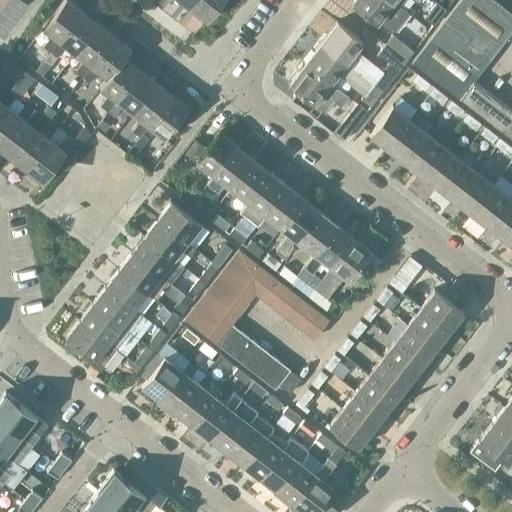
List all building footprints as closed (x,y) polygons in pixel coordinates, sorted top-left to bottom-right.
[(50,50),(81,9),(69,0),(62,0),(42,26),(51,34),(42,44),(50,50)] [(193,0),(189,7),(206,20),(221,0),(193,0)] [(398,4),(392,0),(352,0),(351,1),(389,30),(392,29),(399,20),(401,21),(408,11),(398,4)] [(511,12),(496,0),(458,0),(442,21),(490,59),(505,38),(511,29),(511,12)] [(432,24),(445,8),(435,1),(423,17),(432,24)] [(81,9),(50,50),(57,56),(65,45),(74,52),(98,22),(81,9)] [(414,35),(424,21),(414,13),(403,27),(414,35)] [(336,20),(320,40),(361,73),(382,89),(398,69),(405,59),(384,43),(377,52),(388,61),(382,69),(355,49),(362,40),(336,20)] [(490,59),(442,21),(411,61),(459,98),(474,79),(490,59)] [(83,59),(75,69),(82,75),(114,34),(98,22),(74,52),(83,59)] [(391,33),(384,43),(405,59),(413,49),(391,33)] [(114,34),(82,75),(90,80),(98,70),(106,76),(107,77),(123,56),(130,46),(114,34)] [(320,40),(304,61),(330,81),(331,80),(336,73),(363,93),(359,98),(369,106),(382,89),(361,73),(320,40)] [(106,76),(99,86),(108,93),(100,104),(107,110),(139,68),(123,56),(107,77),(106,76)] [(42,60),(34,70),(36,71),(41,75),(49,66),(42,60)] [(304,61),(287,82),(324,111),(333,100),(340,105),(348,95),(330,81),(304,61)] [(139,68),(107,110),(110,112),(114,115),(122,104),(131,111),(155,81),(139,68)] [(18,76),(17,78),(27,86),(34,77),(24,69),(23,70),(18,76)] [(429,83),(416,73),(411,79),(424,89),(429,83)] [(511,108),(474,79),(459,98),(496,127),(511,108)] [(171,93),(155,81),(131,111),(140,118),(132,129),(139,135),(171,93)] [(33,91),(50,103),(57,94),(40,82),(33,91)] [(0,99),(8,89),(1,84),(0,85),(0,99)] [(446,96),(433,86),(428,93),(441,103),(446,96)] [(0,133),(16,113),(7,106),(15,95),(8,89),(0,99),(0,133)] [(139,135),(145,140),(146,140),(154,129),(164,136),(187,106),(171,93),(139,135)] [(463,109),(450,99),(445,106),(458,116),(463,109)] [(350,130),(366,110),(356,102),(340,123),(350,130)] [(392,104),(368,134),(386,147),(409,117),(393,105),(392,104)] [(48,105),(41,114),(48,120),(55,111),(48,105)] [(511,108),(496,127),(511,139),(511,108)] [(0,149),(9,156),(41,114),(34,109),(25,120),(16,113),(0,133),(0,149)] [(107,110),(96,124),(98,125),(103,129),(104,130),(115,116),(114,115),(110,112),(107,110)] [(480,122),(467,112),(462,119),(475,129),(480,122)] [(25,168),(49,138),(40,131),(48,120),(41,114),(9,156),(25,168)] [(409,117),(386,147),(403,160),(426,130),(409,117)] [(483,125),(478,132),(491,142),(496,135),(483,125)] [(49,138),(25,168),(41,181),(65,150),(74,140),(66,134),(60,129),(57,127),(49,138)] [(426,130),(403,160),(419,173),(443,143),(426,130)] [(212,175),(236,145),(218,131),(195,161),(212,174),(212,175)] [(139,135),(129,147),(136,152),(146,140),(145,140),(139,135)] [(195,137),(183,152),(193,160),(204,146),(205,145),(195,137)] [(511,149),(511,147),(500,138),(495,145),(508,155),(511,149)] [(443,143),(419,173),(436,186),(459,156),(443,143)] [(212,175),(212,174),(206,183),(216,191),(223,183),(229,188),(252,158),(236,145),(212,175)] [(459,156),(436,186),(453,199),(476,169),(459,156)] [(229,188),(226,192),(232,198),(236,193),(246,201),(269,171),(252,158),(229,188)] [(476,169),(453,199),(470,212),(493,182),(476,169)] [(269,171),(246,201),(239,209),(256,222),(263,214),(286,184),(269,171)] [(493,182),(470,212),(486,225),(510,195),(509,195),(493,183),(493,182)] [(286,184),(263,214),(279,227),(303,197),(286,184)] [(194,185),(184,198),(190,203),(200,191),(194,185)] [(510,195),(486,225),(503,238),(511,226),(511,197),(510,196),(510,195)] [(303,197),(279,227),(285,231),(285,235),(274,249),(284,256),(296,240),(319,210),(303,197)] [(169,199),(156,217),(186,241),(200,223),(169,199)] [(200,200),(195,206),(207,216),(212,210),(200,200)] [(336,223),(319,210),(296,240),(313,253),(336,223)] [(216,213),(211,219),(223,229),(228,223),(216,213)] [(156,217),(143,234),(173,258),(182,264),(195,248),(186,241),(156,217)] [(303,265),(296,274),(290,282),(294,285),(307,295),(313,287),(304,281),(311,272),(321,259),(329,266),(353,236),(336,223),(313,253),(303,265)] [(233,226),(228,232),(240,242),(245,235),(233,226)] [(511,226),(503,238),(511,245),(511,226)] [(143,234),(130,251),(160,274),(161,274),(173,258),(143,234)] [(330,266),(320,278),(331,287),(336,291),(346,278),(347,279),(357,266),(369,275),(380,260),(369,251),(370,249),(353,236),(329,266),(330,266)] [(250,239),(245,245),(257,255),(262,249),(250,239)] [(214,256),(210,260),(217,265),(221,260),(230,248),(231,248),(224,243),(222,245),(214,256)] [(254,291),(269,272),(238,248),(184,318),(215,342),(230,323),(242,307),(254,292),(254,291)] [(130,251),(117,267),(148,291),(147,291),(154,297),(157,299),(170,281),(161,274),(160,274),(130,251)] [(266,251),(261,258),(274,269),(280,262),(266,251)] [(210,260),(201,273),(207,278),(217,265),(210,260)] [(290,282),(296,274),(283,264),(278,272),(290,282)] [(117,267),(104,284),(142,313),(154,297),(147,291),(148,291),(117,267)] [(254,291),(254,292),(264,299),(274,307),(284,314),(293,322),(303,330),(313,337),(328,318),(318,310),(308,303),(298,295),(289,287),(279,280),(269,272),(254,291)] [(406,285),(393,275),(388,282),(400,292),(406,285)] [(194,294),(204,282),(197,277),(188,290),(194,294)] [(129,330),(142,313),(104,284),(91,301),(129,330)] [(392,291),(385,285),(375,298),(382,304),(392,291)] [(310,291),(307,295),(311,298),(325,309),(330,301),(324,296),(317,291),(313,287),(310,291)] [(433,288),(419,306),(449,329),(463,311),(433,288)] [(173,305),(181,311),(191,298),(183,292),(183,293),(177,301),(173,305)] [(91,301),(78,317),(116,347),(129,330),(91,301)] [(379,308),(372,302),(362,315),(369,320),(379,308)] [(419,306),(406,323),(436,346),(449,329),(419,306)] [(168,328),(178,316),(171,311),(161,323),(168,328)] [(116,347),(78,317),(64,335),(92,357),(89,360),(99,368),(116,347)] [(366,324),(359,319),(349,332),(356,337),(366,324)] [(230,323),(215,342),(274,388),(278,383),(289,369),(289,368),(230,323)] [(406,323),(394,339),(423,362),(436,346),(406,323)] [(198,337),(185,327),(180,333),(193,343),(198,337)] [(146,343),(153,348),(165,333),(159,328),(146,343)] [(353,341),(346,336),(336,348),(343,354),(353,341)] [(394,339),(381,356),(410,379),(423,362),(394,339)] [(203,340),(198,347),(210,357),(211,357),(216,350),(203,340)] [(133,360),(132,360),(139,366),(140,365),(153,348),(146,343),(133,360)] [(340,358),(333,352),(323,365),(330,370),(340,358)] [(233,363),(220,353),(215,360),(227,370),(233,363)] [(157,398),(180,368),(163,354),(140,384),(157,398)] [(127,356),(121,363),(134,372),(139,366),(132,360),(127,356)] [(381,356),(368,373),(397,396),(410,379),(381,356)] [(174,411),(197,381),(190,375),(195,367),(187,361),(181,369),(180,368),(157,398),(155,401),(166,410),(169,407),(174,411)] [(236,366),(231,372),(232,372),(244,383),(249,376),(236,366)] [(289,369),(278,383),(289,392),(300,377),(289,369)] [(327,374),(320,369),(310,382),(317,387),(327,374)] [(397,396),(368,373),(355,389),(384,412),(397,396)] [(266,389),(253,379),(248,386),(261,395),(266,389)] [(204,386),(197,381),(174,411),(191,424),(214,394),(218,388),(209,381),(204,386)] [(313,392),(306,387),(296,399),(303,405),(313,392)] [(4,390),(0,395),(0,418),(31,443),(47,423),(36,415),(4,390)] [(354,390),(342,406),(371,429),(384,413),(354,390)] [(191,424),(188,427),(200,436),(202,433),(207,437),(239,397),(231,391),(223,401),(214,394),(191,424)] [(283,402),(270,392),(265,399),(278,409),(283,402)] [(511,393),(503,405),(511,411),(511,393)] [(239,397),(207,437),(224,450),(255,410),(239,397)] [(299,415),(287,405),(282,412),(294,421),(299,415)] [(511,411),(503,405),(490,422),(511,437),(511,411)] [(371,429),(342,406),(328,424),(358,447),(371,429)] [(255,410),(224,450),(241,463),(264,433),(265,434),(272,425),(255,412),(256,411),(255,410)] [(0,418),(0,448),(6,453),(6,454),(16,462),(31,443),(0,418)] [(303,418),(298,425),(311,434),(316,428),(303,418)] [(511,437),(490,422),(477,439),(502,458),(507,462),(511,465),(511,437)] [(264,433),(241,463),(258,476),(284,441),(269,429),(265,434),(264,433)] [(320,431),(315,437),(315,438),(324,445),(328,447),(333,441),(320,431)] [(289,435),(258,476),(274,488),(272,492),(298,459),(307,448),(289,435)] [(502,458),(477,439),(469,450),(494,469),(502,458)] [(291,502),(289,505),(298,511),(302,511),(303,511),(304,511),(311,511),(316,506),(323,511),(333,511),(345,496),(332,486),(332,485),(322,477),(344,449),(336,444),(314,472),(291,502)] [(6,453),(0,448),(0,479),(2,481),(9,472),(0,464),(0,460),(6,454),(6,453)] [(34,449),(25,460),(35,468),(44,458),(34,449)] [(46,469),(56,477),(71,458),(60,450),(46,469)] [(314,472),(298,459),(272,492),(283,500),(285,497),(291,502),(314,472)] [(113,468),(97,487),(129,511),(146,511),(148,510),(154,502),(158,505),(167,495),(139,473),(132,483),(127,479),(113,468)] [(129,511),(97,487),(83,506),(89,511),(129,511)] [(16,507),(22,511),(29,511),(41,496),(31,488),(16,507)]
